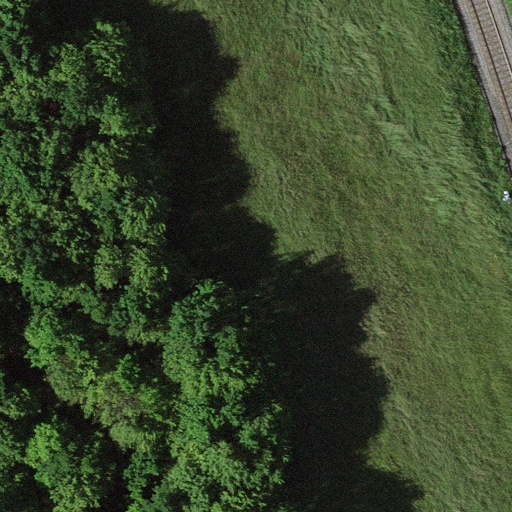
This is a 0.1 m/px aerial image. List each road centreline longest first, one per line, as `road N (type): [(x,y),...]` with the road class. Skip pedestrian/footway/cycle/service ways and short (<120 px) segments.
road 1 (motorway): [(413,511),(0,247)]
road 2 (motorway): [(0,399),(177,511)]
